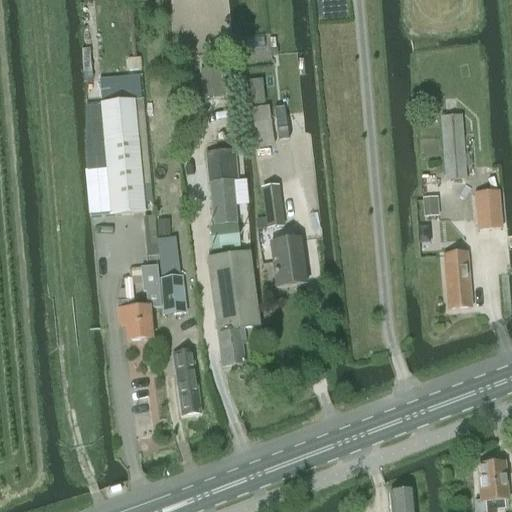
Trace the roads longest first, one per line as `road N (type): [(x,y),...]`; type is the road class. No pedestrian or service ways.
road 1 (unknown): [(364,0),(404,421)]
road 2 (primary): [(170,511),(511,380)]
road 3 (residential): [(241,511),(511,410)]
road 4 (unknown): [(140,511),(111,320),(110,225)]
